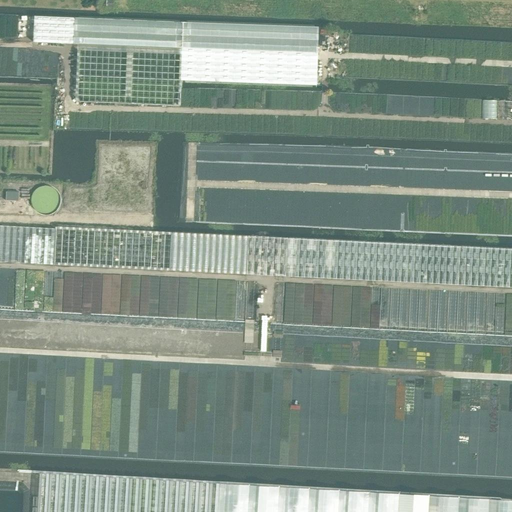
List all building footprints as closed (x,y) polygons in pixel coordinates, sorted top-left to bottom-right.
[(183,22),(34,17),(33,43),(78,45),(77,101),(182,106),(182,82),(318,85),(319,26),(183,22)] [(6,192),(6,201),(19,201),(19,192),(6,192)] [(0,305),(511,335),(511,252),(0,224),(0,305)] [(37,511),(318,511),(320,489),(40,472),(37,511)] [(511,511),(511,500),(320,489),(318,511),(511,511)]
